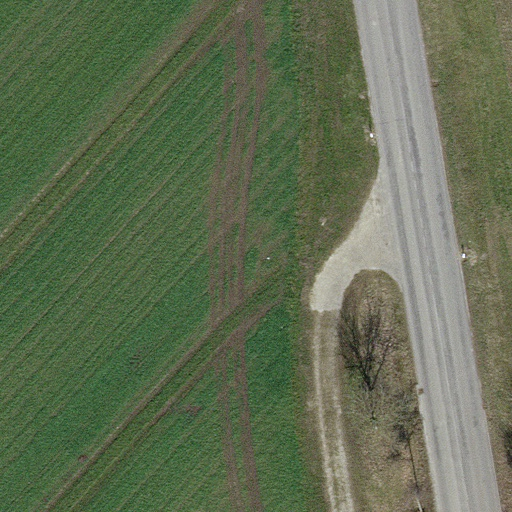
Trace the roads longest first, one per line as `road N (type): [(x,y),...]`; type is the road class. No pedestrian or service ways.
road 1 (tertiary): [(388,0),(468,511)]
road 2 (track): [(422,211),(368,243),(337,278),(319,327),(343,511)]
